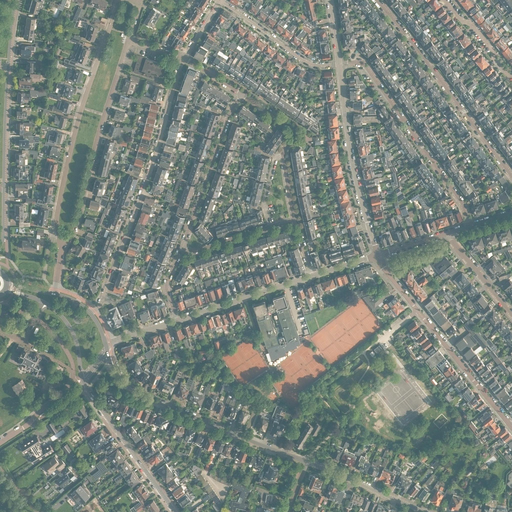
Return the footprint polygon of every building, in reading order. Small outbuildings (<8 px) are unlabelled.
[(29,4),(28,7),(29,7),(28,10),(34,12),(33,14),(36,15),(37,13),(38,8),(40,9),(42,1),(40,1),(37,0),(31,0),(30,5),(29,4)] [(58,5),(57,8),(59,9),(61,10),(62,11),(66,0),(62,0),(61,4),(60,6),(58,5)] [(98,0),(96,7),(97,7),(100,8),(99,8),(100,8),(102,9),(103,10),(107,1),(103,0),(102,0),(98,0)] [(237,3),(238,1),(237,0),(229,0),(229,1),(241,9),(242,7),(237,3)] [(304,0),(305,2),(304,2),(305,2),(305,5),(306,9),(307,9),(308,13),(306,13),(307,18),(309,18),(310,20),(316,19),(314,8),(318,8),(316,2),(317,2),(317,1),(316,1),(316,0),(304,0)] [(426,11),(427,10),(429,9),(438,2),(436,0),(431,0),(428,3),(430,4),(424,9),(426,11)] [(467,10),(473,4),(470,0),(463,5),(464,6),(463,6),(465,8),(467,10)] [(249,10),(249,11),(251,12),(259,2),(257,1),(254,5),(252,3),(247,9),(249,10)] [(255,14),(259,9),(259,8),(261,4),(259,2),(251,12),(253,13),(255,14)] [(368,2),(361,7),(365,12),(371,6),(370,4),(370,3),(369,2),(368,2)] [(396,11),(403,6),(399,2),(393,7),(394,9),(394,10),(395,11),(396,11)] [(440,3),(439,3),(438,2),(429,9),(430,11),(433,9),(435,11),(441,6),(441,5),(441,4),(440,3)] [(203,11),(206,7),(200,3),(198,4),(197,3),(195,6),(203,11)] [(476,4),(467,11),(471,15),(479,8),(476,4)] [(258,16),(258,17),(260,18),(268,6),(267,5),(264,9),(262,7),(261,9),(260,9),(256,15),(258,16)] [(195,6),(192,10),(200,16),(203,11),(195,6)] [(268,6),(260,18),(261,19),(262,19),(264,21),(268,15),(268,14),(269,12),(271,9),(268,6)] [(406,10),(403,6),(396,11),(397,12),(397,13),(398,14),(399,14),(400,16),(406,10)] [(78,16),(81,8),(78,7),(72,20),(76,21),(78,16)] [(366,12),(369,17),(376,11),(375,11),(376,10),(374,9),(372,7),(366,12)] [(445,9),(444,9),(442,7),(434,14),(436,16),(438,14),(440,17),(446,12),(446,11),(446,10),(445,9)] [(475,19),(488,9),(486,7),(482,11),(479,13),(478,10),(472,15),(473,17),(473,18),(474,19),(475,19)] [(153,8),(149,13),(144,23),(150,26),(152,23),(153,24),(160,12),(153,8)] [(221,13),(229,19),(230,17),(232,18),(233,17),(235,19),(236,17),(224,9),(223,11),(222,11),(221,13)] [(485,14),(489,11),(488,9),(475,19),(475,20),(476,22),(477,21),(478,23),(484,18),(483,16),(485,15),(485,14)] [(198,19),(200,16),(192,10),(190,14),(198,19)] [(267,23),(268,24),(277,13),(275,11),(272,15),(270,13),(265,21),(266,22),(267,23)] [(376,11),(369,17),(373,21),(379,16),(378,14),(378,13),(377,12),(376,12),(376,11)] [(404,21),(411,16),(407,11),(401,16),(402,18),(402,19),(403,20),(404,21)] [(270,26),(271,25),(272,27),(277,21),(274,19),(278,14),(277,13),(268,24),(270,26)] [(441,26),(443,24),(451,17),(449,16),(449,15),(448,13),(447,13),(441,18),(443,21),(439,24),(441,26)] [(187,18),(195,23),(198,19),(190,14),(187,18)] [(218,18),(229,25),(230,24),(228,23),(229,22),(227,21),(227,22),(225,21),(226,18),(220,14),(219,16),(218,18)] [(414,20),(411,16),(404,21),(405,21),(405,22),(406,23),(407,23),(408,25),(414,20)] [(25,23),(24,25),(25,25),(27,25),(26,26),(29,27),(29,28),(33,29),(35,19),(35,18),(26,17),(26,18),(26,23),(25,23)] [(380,17),(374,22),(377,26),(384,21),(383,21),(383,20),(382,18),(380,17)] [(227,27),(229,25),(218,18),(218,19),(217,19),(216,20),(216,21),(215,23),(221,27),(222,26),(225,26),(227,27)] [(183,23),(186,24),(192,28),(193,28),(194,26),(195,24),(186,19),(183,23)] [(454,21),(453,21),(452,19),(445,24),(447,25),(445,27),(448,29),(455,23),(455,22),(454,21)] [(482,28),(491,21),(489,19),(487,21),(485,19),(479,24),(481,26),(480,26),(482,28)] [(275,29),(277,31),(284,21),(283,20),(282,21),(280,20),(278,22),(273,27),(275,29)] [(300,27),(308,33),(313,26),(305,20),(300,27)] [(412,30),(419,25),(416,23),(417,22),(416,20),(409,26),(410,28),(410,29),(411,30),(412,30)] [(284,21),(277,31),(278,32),(279,32),(281,33),(285,28),(283,26),(286,22),(284,21)] [(384,21),(377,26),(381,30),(387,25),(386,24),(386,23),(385,21),(384,21)] [(486,32),(492,27),(494,25),(491,21),(482,28),(483,28),(482,29),(484,30),(486,32)] [(88,23),(85,30),(87,31),(95,34),(96,34),(95,34),(98,27),(90,24),(88,23)] [(238,23),(234,30),(238,33),(243,27),(243,26),(242,26),(241,25),(240,25),(238,23)] [(507,23),(503,26),(507,31),(511,27),(507,23)] [(182,25),(181,27),(190,32),(191,31),(192,29),(192,28),(186,24),(185,26),(182,25)] [(223,35),(226,37),(227,35),(219,29),(221,27),(214,24),(213,25),(212,27),(212,28),(223,35)] [(283,36),(285,37),(294,25),(293,24),(288,30),(286,28),(281,34),(283,35),(283,36)] [(294,25),(285,37),(287,38),(289,40),(293,34),(291,32),(297,25),(295,24),(294,25)] [(451,35),(453,33),(459,28),(459,27),(458,26),(457,26),(456,24),(448,30),(451,35)] [(497,27),(498,27),(495,24),(494,25),(492,27),(492,28),(486,33),(488,35),(487,35),(489,37),(490,37),(496,32),(498,30),(499,29),(497,27)] [(33,33),(33,29),(29,28),(29,27),(26,26),(27,25),(25,25),(24,30),(23,32),(24,32),(23,37),(23,38),(32,39),(34,39),(35,37),(36,34),(35,34),(33,33)] [(422,30),(419,25),(412,30),(413,31),(412,32),(413,33),(414,33),(416,35),(422,30)] [(382,31),(385,36),(392,30),(391,30),(392,29),(390,28),(388,26),(382,31)] [(189,34),(190,32),(181,27),(178,31),(187,36),(188,36),(189,34)] [(244,27),(243,27),(238,33),(243,36),(247,30),(246,28),(245,28),(244,27)] [(227,38),(226,37),(223,35),(212,28),(211,28),(210,30),(209,32),(215,36),(217,33),(224,38),(222,41),(224,43),(227,38)] [(460,29),(459,28),(453,33),(451,35),(455,39),(463,32),(461,31),(461,30),(461,29),(460,29)] [(248,40),(253,34),(252,33),(251,32),(250,32),(248,30),(242,39),(247,42),(248,40)] [(392,30),(385,36),(389,40),(395,35),(394,33),(394,32),(393,31),(392,31),(392,30)] [(498,30),(496,32),(490,37),(489,38),(491,40),(492,39),(493,41),(499,36),(500,37),(502,35),(498,30)] [(85,37),(85,38),(93,41),(93,40),(95,34),(87,31),(88,31),(87,33),(85,38),(85,37)] [(187,36),(178,31),(176,35),(184,40),(185,39),(186,39),(187,37),(187,36)] [(303,31),(301,34),(293,44),(295,45),(296,45),(297,46),(302,40),(300,39),(304,32),(303,31)] [(420,40),(426,35),(423,31),(416,36),(418,38),(418,39),(419,40),(420,40)] [(293,44),(301,34),(300,32),(297,36),(294,35),(290,40),(292,42),(293,44)] [(429,33),(426,35),(420,40),(420,41),(421,43),(422,43),(423,45),(430,39),(428,38),(431,36),(429,33)] [(457,38),(461,43),(467,38),(467,37),(467,36),(466,35),(465,35),(464,33),(457,38)] [(206,37),(204,39),(213,45),(220,49),(221,47),(213,42),(215,39),(208,34),(207,35),(207,34),(205,37),(206,37)] [(253,34),(248,40),(252,43),(257,37),(255,35),(254,34),(253,34)] [(497,47),(497,46),(497,47),(509,37),(511,35),(510,34),(505,38),(503,36),(501,38),(500,38),(494,43),(496,45),(495,45),(497,47)] [(511,34),(511,35),(509,37),(497,47),(498,47),(497,47),(499,49),(501,51),(507,46),(505,43),(511,37),(511,34)] [(173,39),(181,45),(184,41),(177,37),(175,36),(173,39)] [(396,36),(390,41),(393,45),(399,40),(400,40),(399,40),(399,39),(398,38),(396,36)] [(260,39),(258,37),(252,46),(256,49),(257,47),(262,41),(262,40),(261,39),(260,39)] [(361,41),(362,40),(364,37),(355,38),(354,38),(353,38),(344,40),(344,44),(345,49),(349,48),(350,48),(353,48),(356,47),(361,41)] [(469,40),(469,39),(468,38),(467,38),(461,43),(463,46),(461,48),(463,50),(465,48),(465,47),(471,42),(469,40)] [(181,45),(173,39),(172,39),(169,43),(172,45),(179,49),(180,47),(181,47),(181,46),(181,45)] [(220,49),(213,45),(204,39),(203,42),(202,41),(201,43),(201,44),(208,49),(210,46),(216,50),(215,53),(217,54),(220,49)] [(301,49),(305,52),(306,52),(308,54),(311,51),(309,49),(309,44),(307,44),(303,40),(298,47),(299,47),(298,48),(300,49),(301,49)] [(395,47),(397,50),(403,45),(403,44),(403,43),(402,42),(401,42),(399,40),(393,45),(387,50),(389,52),(395,47)] [(263,41),(262,41),(257,47),(260,49),(259,51),(261,52),(267,44),(265,43),(265,42),(263,41)] [(365,41),(365,43),(359,49),(361,51),(362,53),(363,52),(363,53),(369,47),(366,44),(367,43),(365,41)] [(427,50),(434,45),(431,41),(424,46),(426,47),(425,48),(426,50),(427,50)] [(472,44),(466,49),(469,54),(470,53),(476,48),(475,48),(475,47),(475,46),(474,46),(472,44)] [(21,49),(20,55),(30,56),(30,50),(33,50),(34,46),(22,45),(21,49)] [(209,58),(210,59),(213,61),(215,58),(208,54),(206,53),(208,50),(200,45),(200,46),(198,48),(199,48),(197,51),(206,56),(209,58)] [(267,54),(272,48),(271,47),(270,46),(269,46),(268,45),(262,52),(264,54),(265,53),(267,54)] [(399,56),(401,55),(407,50),(406,48),(406,47),(405,46),(404,46),(403,45),(397,50),(399,53),(397,54),(399,56)] [(438,50),(434,45),(427,50),(429,52),(429,53),(430,54),(431,55),(438,50)] [(82,46),(79,54),(87,56),(88,55),(89,55),(89,53),(90,53),(91,50),(90,50),(90,49),(89,49),(90,48),(86,46),(85,47),(84,47),(82,46)] [(371,49),(369,47),(363,53),(364,53),(364,54),(365,55),(366,55),(368,57),(371,53),(372,54),(380,48),(379,46),(377,48),(374,46),(371,49)] [(504,55),(511,49),(511,46),(509,49),(507,46),(501,51),(503,53),(503,54),(503,55),(504,55)] [(272,48),(267,54),(265,56),(270,60),(276,51),(274,50),(274,49),(273,48),(272,48)] [(371,62),(372,62),(379,57),(377,54),(382,51),(381,49),(369,58),(370,60),(371,62)] [(470,54),(470,53),(469,54),(467,56),(469,59),(472,56),(474,59),(480,54),(480,53),(479,51),(478,51),(477,49),(470,54)] [(407,50),(401,55),(404,59),(411,54),(409,52),(409,51),(408,50),(407,50)] [(440,53),(438,50),(431,55),(432,56),(431,56),(432,58),(433,58),(435,60),(441,55),(442,54),(441,52),(440,53)] [(203,62),(206,56),(197,51),(194,55),(194,56),(203,62)] [(65,62),(74,65),(75,62),(77,63),(78,61),(79,61),(79,62),(80,62),(80,63),(84,65),(84,63),(85,63),(87,56),(79,54),(76,52),(73,59),(72,59),(69,60),(64,58),(63,62),(64,62),(65,62)] [(274,60),(277,62),(281,55),(281,54),(280,53),(279,53),(277,52),(271,60),(273,62),(274,60)] [(215,58),(213,61),(212,63),(214,64),(214,65),(216,66),(220,59),(218,58),(220,55),(218,54),(215,58)] [(146,58),(146,57),(139,55),(136,62),(137,62),(136,65),(133,72),(153,78),(154,74),(163,77),(166,65),(146,58)] [(283,55),(282,55),(281,55),(277,62),(275,64),(279,66),(281,65),(286,58),(284,57),(284,56),(283,55)] [(413,57),(411,55),(405,60),(403,61),(406,66),(408,64),(415,60),(414,59),(415,58),(414,57),(413,57)] [(445,59),(441,55),(435,60),(435,61),(436,62),(437,62),(438,64),(445,59)] [(479,65),(485,59),(485,58),(484,57),(483,57),(481,55),(475,60),(474,59),(469,63),(471,65),(473,63),(474,64),(476,62),(479,65)] [(219,67),(221,68),(225,62),(227,59),(222,56),(220,59),(216,66),(218,67),(219,67)] [(375,67),(382,62),(380,59),(381,58),(380,57),(379,57),(372,62),(373,64),(373,65),(374,67),(375,67)] [(227,63),(225,62),(221,68),(221,69),(223,70),(225,71),(233,59),(231,58),(227,63)] [(282,65),(286,69),(291,62),(290,61),(289,60),(288,60),(286,59),(282,65)] [(485,60),(485,59),(479,65),(481,68),(478,70),(478,72),(479,74),(483,70),(489,64),(487,62),(487,61),(486,60),(485,60)] [(19,64),(26,65),(26,71),(32,71),(33,61),(26,61),(20,60),(19,64)] [(415,60),(408,64),(411,69),(418,64),(417,62),(417,61),(416,60),(415,60)] [(442,69),(442,70),(449,65),(445,60),(439,65),(440,67),(440,68),(441,69),(442,69)] [(80,78),(82,72),(74,69),(76,66),(74,65),(65,62),(64,65),(71,67),(73,72),(74,73),(73,76),(72,75),(69,77),(67,81),(74,83),(75,81),(78,82),(79,81),(79,82),(80,79),(80,78)] [(231,75),(235,68),(233,67),(234,64),(232,62),(227,72),(229,73),(229,74),(231,75)] [(287,74),(290,75),(292,72),(291,72),(295,65),(294,64),(293,63),(292,62),(291,62),(286,69),(289,71),(287,74)] [(378,71),(379,72),(385,67),(382,62),(375,67),(377,69),(376,70),(378,71)] [(233,76),(236,77),(239,71),(240,71),(241,68),(237,65),(235,68),(231,75),(233,76)] [(412,70),(416,74),(422,69),(422,68),(421,67),(420,67),(419,65),(412,70)] [(452,69),(449,65),(442,70),(442,71),(443,72),(444,72),(446,74),(452,69)] [(491,66),(490,66),(490,65),(482,72),(486,76),(494,70),(492,68),(492,67),(491,66)] [(187,69),(187,70),(186,72),(196,76),(197,74),(195,73),(196,69),(188,66),(188,67),(187,67),(187,68),(187,69)] [(297,75),(301,68),(301,67),(299,67),(298,67),(296,66),(292,73),(292,72),(290,75),(292,77),(294,74),(297,75)] [(382,76),(382,77),(389,72),(387,69),(388,68),(387,66),(385,67),(379,72),(380,74),(380,75),(381,76),(382,76)] [(240,71),(239,71),(236,77),(236,78),(238,79),(240,80),(247,69),(245,68),(244,70),(244,69),(242,72),(240,71)] [(302,69),(301,68),(297,75),(302,78),(306,71),(304,70),(304,69),(302,68),(302,69)] [(422,69),(416,74),(419,79),(425,74),(424,72),(424,71),(423,70),(422,70),(422,69)] [(243,83),(245,84),(250,77),(248,76),(251,72),(248,70),(241,81),(244,82),(243,83)] [(449,79),(450,80),(456,75),(458,73),(456,71),(455,72),(454,72),(453,70),(446,75),(448,77),(447,78),(448,79),(449,79)] [(489,84),(491,82),(497,77),(497,76),(498,75),(496,73),(496,72),(496,71),(495,71),(494,71),(486,77),(489,82),(488,83),(489,84)] [(195,78),(196,76),(186,72),(185,74),(185,75),(184,75),(184,76),(184,77),(184,78),(192,81),(193,77),(195,78)] [(384,79),(385,81),(392,76),(393,75),(392,74),(391,75),(389,72),(382,77),(382,78),(383,79),(384,79)] [(310,85),(314,74),(311,73),(310,75),(308,74),(305,81),(307,81),(306,84),(310,85)] [(18,86),(30,87),(30,84),(31,84),(31,81),(38,81),(39,74),(30,74),(30,76),(29,76),(29,78),(27,78),(27,77),(19,76),(19,77),(20,77),(20,82),(19,82),(19,84),(19,86),(18,86)] [(133,75),(132,81),(126,79),(122,90),(133,93),(136,83),(138,83),(140,77),(133,75)] [(355,79),(348,80),(349,85),(363,83),(362,80),(360,81),(360,80),(359,80),(358,78),(357,75),(354,76),(355,79)] [(420,80),(423,84),(430,80),(429,79),(429,78),(429,77),(428,77),(426,75),(420,80)] [(453,84),(459,79),(456,75),(450,80),(450,81),(451,82),(452,82),(453,84)] [(248,85),(250,87),(254,80),(256,78),(254,76),(252,79),(250,77),(245,84),(247,85),(248,85)] [(387,84),(389,86),(395,81),(397,80),(396,78),(394,79),(392,76),(385,81),(386,82),(385,82),(386,84),(387,84)] [(497,77),(491,82),(493,85),(491,87),(493,89),(503,80),(501,78),(500,76),(499,76),(497,77)] [(182,83),(181,85),(192,88),(193,89),(194,87),(190,85),(192,82),(183,79),(183,80),(182,80),(182,81),(182,82),(182,83)] [(257,82),(254,80),(250,87),(252,89),(252,88),(254,90),(260,81),(258,79),(257,82)] [(390,89),(392,91),(399,86),(400,85),(399,83),(397,80),(395,81),(389,86),(389,87),(390,89)] [(423,84),(426,89),(433,84),(431,82),(432,81),(431,80),(430,80),(423,84)] [(457,90),(464,85),(460,80),(454,85),(455,87),(455,88),(456,89),(457,89),(457,90)] [(205,91),(209,84),(204,81),(204,82),(203,81),(202,82),(202,84),(202,85),(200,88),(203,90),(201,92),(203,94),(205,91)] [(497,92),(495,93),(497,95),(501,92),(501,91),(507,86),(505,84),(506,83),(504,81),(504,82),(503,81),(497,86),(494,89),(497,92)] [(56,86),(56,87),(59,88),(58,93),(57,92),(57,93),(58,93),(57,95),(58,96),(60,96),(61,97),(62,94),(63,95),(66,95),(70,97),(72,91),(75,92),(74,93),(75,94),(76,88),(57,82),(56,86)] [(258,92),(260,94),(265,87),(260,83),(255,90),(256,91),(258,93),(258,92)] [(213,87),(209,84),(205,91),(207,92),(205,95),(207,96),(209,93),(213,87)] [(400,85),(399,86),(392,91),(392,92),(393,93),(394,93),(395,95),(404,89),(401,84),(400,85)] [(191,90),(192,88),(181,85),(180,87),(180,88),(179,89),(179,90),(180,90),(179,91),(188,94),(189,90),(191,90)] [(266,85),(265,87),(260,94),(261,94),(260,94),(263,96),(263,95),(265,97),(270,90),(271,88),(266,85)] [(427,90),(430,94),(437,90),(437,89),(437,88),(436,87),(435,87),(434,85),(427,90)] [(467,89),(464,85),(457,90),(457,91),(458,92),(459,92),(460,94),(467,89)] [(153,92),(162,94),(164,88),(155,86),(154,89),(152,88),(151,91),(153,92)] [(217,89),(213,87),(209,93),(211,95),(209,98),(211,99),(217,89)] [(510,88),(509,88),(508,87),(494,98),(496,100),(503,94),(504,96),(511,90),(510,88)] [(28,97),(30,97),(30,95),(31,95),(32,96),(38,97),(38,96),(46,97),(46,91),(30,89),(30,92),(30,93),(24,93),(24,92),(17,92),(17,99),(17,101),(28,102),(28,97)] [(217,99),(221,92),(217,89),(211,99),(213,100),(215,97),(217,99)] [(270,100),(274,93),(270,90),(265,97),(265,98),(267,99),(268,99),(270,100)] [(437,90),(430,94),(434,99),(440,94),(439,92),(439,91),(438,90),(437,90)] [(463,99),(464,99),(465,100),(471,95),(473,93),(471,91),(469,92),(468,90),(461,95),(463,97),(463,98),(463,99)] [(160,100),(162,94),(153,92),(151,91),(150,94),(152,94),(151,98),(160,100)] [(511,91),(500,101),(501,103),(506,99),(508,100),(511,97),(511,91)] [(177,98),(188,101),(188,99),(186,98),(187,94),(179,92),(179,93),(178,93),(178,94),(178,95),(178,96),(177,98)] [(226,95),(221,92),(217,99),(216,101),(220,104),(222,101),(226,95)] [(399,101),(406,96),(403,92),(396,96),(398,99),(397,99),(398,101),(399,101)] [(279,96),(274,93),(270,100),(270,101),(272,102),(274,103),(279,96)] [(130,99),(130,98),(121,95),(120,96),(121,96),(120,97),(119,101),(118,102),(120,102),(120,103),(121,103),(128,105),(128,104),(129,98),(130,99)] [(228,101),(230,97),(226,95),(222,101),(220,104),(224,107),(227,103),(228,102),(228,101)] [(402,106),(403,106),(410,101),(407,98),(409,97),(408,95),(406,96),(399,101),(401,103),(401,104),(402,106)] [(436,106),(438,104),(444,100),(444,99),(444,97),(443,97),(441,95),(435,100),(433,102),(436,106)] [(474,99),(471,95),(465,100),(465,101),(466,102),(467,103),(468,104),(474,99)] [(278,106),(280,108),(285,101),(280,97),(275,104),(276,105),(278,106)] [(187,103),(188,101),(177,98),(177,101),(176,101),(176,102),(176,103),(176,104),(184,106),(185,103),(187,103)] [(70,111),(70,109),(72,102),(61,99),(58,109),(52,107),(51,110),(65,114),(66,111),(69,112),(69,111),(70,111)] [(356,101),(356,102),(353,102),(353,105),(353,107),(353,108),(362,108),(362,101),(359,101),(359,100),(356,101)] [(445,100),(444,100),(438,104),(440,107),(439,108),(440,110),(448,104),(446,102),(447,101),(446,100),(445,100)] [(475,100),(469,105),(470,107),(470,108),(471,109),(472,109),(472,110),(479,105),(475,100)] [(290,104),(285,101),(280,108),(281,108),(280,108),(283,110),(283,109),(285,111),(290,104)] [(406,110),(406,111),(413,106),(410,101),(403,106),(404,108),(404,109),(405,110),(406,110)] [(288,113),(290,114),(295,107),(290,104),(285,111),(287,113),(288,113)] [(408,113),(409,115),(416,111),(423,106),(421,104),(416,107),(414,105),(413,106),(406,111),(406,112),(407,113),(408,113)] [(183,113),(184,113),(188,114),(188,112),(183,111),(184,108),(175,105),(175,106),(174,108),(175,108),(174,111),(183,113)] [(449,105),(442,110),(446,115),(452,110),(452,109),(451,107),(450,107),(449,105)] [(481,108),(479,105),(472,110),(472,111),(473,112),(474,112),(475,114),(483,109),(482,107),(481,108)] [(240,117),(242,115),(246,108),(243,106),(240,110),(238,109),(235,114),(240,117)] [(374,106),(364,110),(364,114),(376,114),(375,108),(374,106)] [(380,113),(383,117),(389,113),(388,113),(385,108),(385,107),(384,106),(383,106),(379,109),(381,112),(380,113)] [(18,111),(16,111),(16,117),(26,118),(26,114),(29,115),(30,110),(29,110),(29,108),(19,107),(18,111)] [(295,117),(299,110),(295,107),(290,114),(290,115),(292,116),(295,117)] [(247,108),(246,108),(242,115),(246,118),(251,111),(249,110),(249,109),(247,108)] [(145,109),(144,112),(148,113),(148,116),(155,118),(156,118),(157,115),(156,115),(157,113),(150,111),(145,109)] [(125,113),(116,110),(116,112),(114,116),(113,118),(120,120),(120,118),(123,119),(124,116),(125,113)] [(411,118),(413,120),(420,115),(424,112),(423,110),(418,113),(416,111),(409,115),(410,116),(409,116),(410,118),(411,118)] [(478,119),(479,120),(480,120),(488,114),(486,112),(485,112),(483,110),(476,115),(478,117),(477,118),(478,119)] [(251,112),(251,111),(246,118),(251,122),(256,115),(254,113),(252,111),(251,112)] [(298,120),(300,122),(305,115),(301,111),(296,118),(296,119),(298,120)] [(446,116),(450,120),(456,115),(456,114),(455,113),(454,113),(453,111),(446,116)] [(211,112),(209,117),(218,120),(219,118),(220,116),(220,115),(211,112)] [(389,113),(388,113),(389,113),(383,117),(382,118),(385,123),(393,118),(391,115),(391,114),(390,113),(389,113)] [(256,114),(256,115),(251,122),(256,125),(260,118),(258,116),(259,116),(256,114)] [(58,125),(64,127),(66,117),(60,116),(60,117),(55,115),(53,122),(58,123),(58,125)] [(310,118),(305,115),(300,122),(301,122),(300,122),(303,124),(303,123),(305,125),(310,118)] [(414,122),(416,125),(426,118),(425,116),(421,118),(420,115),(413,120),(413,121),(414,123),(414,122)] [(456,115),(450,120),(453,125),(460,120),(458,118),(458,117),(457,116),(456,115)] [(484,125),(490,121),(487,116),(480,121),(482,123),(482,124),(483,125),(484,125)] [(171,123),(182,125),(182,123),(180,123),(181,119),(173,117),(172,118),(172,119),(171,119),(171,120),(172,120),(171,123)] [(218,121),(218,120),(209,117),(208,121),(206,120),(205,122),(207,123),(216,126),(217,123),(218,121)] [(261,118),(260,118),(256,125),(260,128),(265,121),(263,120),(263,119),(261,118)] [(305,125),(309,129),(310,128),(314,123),(315,121),(310,118),(305,125)] [(393,119),(385,124),(389,129),(396,124),(396,123),(395,121),(394,121),(393,119)] [(20,135),(31,135),(31,133),(29,132),(25,132),(25,125),(32,126),(32,123),(35,123),(35,124),(41,124),(42,121),(35,120),(29,120),(29,122),(22,122),(22,123),(16,122),(16,132),(20,132),(20,135)] [(318,129),(316,127),(317,125),(316,125),(318,123),(317,121),(316,120),(315,121),(314,123),(310,128),(316,133),(317,131),(317,132),(317,131),(318,129)] [(419,130),(420,130),(420,131),(427,126),(428,125),(429,124),(427,121),(426,122),(425,120),(424,121),(417,126),(418,128),(418,129),(419,130)] [(265,121),(260,128),(265,132),(270,124),(268,123),(266,121),(265,121)] [(460,121),(454,126),(457,130),(464,125),(463,125),(464,124),(463,123),(462,123),(460,121)] [(494,125),(490,121),(484,125),(484,126),(484,127),(485,128),(486,128),(487,130),(494,125)] [(152,132),(152,131),(153,131),(153,129),(153,128),(153,126),(140,123),(139,125),(141,126),(145,127),(144,130),(152,132)] [(181,127),(182,125),(171,123),(170,125),(170,126),(170,127),(170,128),(170,129),(178,131),(179,127),(181,127)] [(216,126),(207,123),(206,128),(214,131),(215,129),(216,129),(216,127),(216,126)] [(231,129),(239,132),(241,126),(233,123),(232,126),(231,126),(230,128),(231,128),(231,129)] [(121,127),(111,124),(108,134),(111,135),(112,135),(115,136),(114,138),(117,139),(121,127)] [(390,131),(392,134),(399,129),(399,128),(399,127),(398,126),(397,126),(396,124),(389,129),(387,130),(388,132),(390,131)] [(490,134),(491,136),(498,131),(497,130),(501,128),(500,128),(497,124),(494,126),(488,131),(488,132),(488,133),(489,134),(490,134)] [(423,135),(424,135),(430,131),(428,128),(430,127),(428,125),(427,126),(420,131),(422,133),(421,133),(422,135),(423,135)] [(464,126),(464,125),(457,130),(461,135),(467,130),(466,128),(466,127),(465,126),(464,126)] [(204,134),(212,137),(213,134),(214,134),(214,132),(214,131),(206,128),(204,134)] [(229,133),(229,134),(237,137),(239,132),(231,129),(230,131),(229,131),(229,133)] [(277,129),(274,134),(281,139),(283,137),(283,138),(285,135),(284,135),(285,135),(281,132),(281,131),(279,130),(278,130),(277,129)] [(399,129),(392,134),(395,138),(403,133),(402,133),(403,132),(402,131),(401,131),(399,129)] [(427,140),(434,135),(432,132),(433,131),(432,129),(430,131),(424,135),(425,137),(425,138),(426,139),(427,140)] [(168,133),(168,136),(178,138),(186,140),(187,138),(177,136),(178,132),(169,130),(169,131),(168,133)] [(63,133),(54,131),(53,136),(49,135),(47,142),(53,143),(55,143),(56,141),(61,142),(62,138),(63,139),(65,134),(63,133)] [(470,133),(469,132),(468,132),(468,131),(461,136),(465,140),(471,136),(470,134),(470,133)] [(495,141),(502,136),(499,132),(492,137),(494,139),(493,140),(494,141),(495,141)] [(397,140),(399,143),(406,138),(406,137),(405,135),(404,135),(403,133),(395,138),(391,142),(392,143),(393,143),(397,140)] [(238,144),(240,138),(229,134),(228,137),(227,137),(227,139),(227,140),(235,143),(238,144)] [(281,139),(274,134),(271,139),(278,144),(280,142),(280,143),(282,140),(281,140),(281,139)] [(203,135),(201,141),(210,144),(210,142),(211,141),(212,139),(211,139),(212,138),(203,135)] [(429,144),(430,144),(430,145),(437,140),(434,135),(427,140),(428,142),(428,143),(429,144)] [(507,140),(507,141),(509,139),(511,137),(510,135),(506,138),(504,139),(502,136),(495,141),(496,142),(496,143),(497,144),(498,144),(499,146),(507,140)] [(178,138),(168,136),(167,139),(166,141),(166,142),(175,144),(176,140),(178,140),(178,138)] [(466,141),(469,146),(475,141),(475,140),(475,139),(474,139),(472,137),(466,141)] [(28,142),(32,142),(32,139),(31,139),(31,138),(28,138),(28,139),(20,139),(20,138),(15,138),(15,139),(16,139),(16,141),(15,141),(15,142),(19,142),(19,146),(23,146),(23,148),(28,148),(28,142)] [(142,138),(140,144),(148,146),(148,144),(149,144),(150,142),(149,141),(150,140),(142,138)] [(400,145),(402,148),(409,143),(409,142),(408,140),(407,140),(406,138),(399,143),(395,146),(396,148),(400,145)] [(271,139),(267,144),(275,149),(276,148),(278,145),(278,144),(271,139)] [(432,147),(434,149),(440,145),(442,143),(439,139),(437,140),(430,145),(431,145),(430,146),(431,147),(432,147)] [(107,140),(105,148),(114,150),(116,151),(117,149),(115,148),(116,146),(113,145),(114,141),(107,140)] [(238,143),(235,143),(227,140),(226,142),(225,142),(225,144),(225,145),(233,148),(235,145),(237,146),(238,143)] [(60,151),(59,151),(60,148),(52,146),(53,143),(47,142),(45,141),(44,144),(49,146),(49,149),(47,148),(46,154),(58,158),(60,151)] [(209,144),(210,144),(201,141),(199,146),(208,149),(209,147),(210,145),(209,144)] [(475,141),(469,146),(472,150),(479,146),(477,144),(478,143),(477,142),(476,142),(475,141)] [(509,146),(506,142),(500,147),(501,149),(501,150),(502,151),(503,151),(509,146)] [(297,143),(293,150),(293,151),(300,150),(301,150),(303,147),(304,148),(306,146),(302,144),(301,146),(297,143)] [(402,148),(405,153),(413,147),(412,147),(413,146),(412,145),(411,145),(409,143),(402,148)] [(147,148),(148,147),(137,144),(136,146),(139,147),(138,150),(146,153),(146,152),(147,152),(148,149),(147,148)] [(275,149),(267,144),(265,147),(264,147),(263,148),(271,154),(273,152),(275,150),(275,149)] [(435,152),(437,154),(444,149),(445,148),(444,146),(442,148),(440,145),(434,149),(434,150),(433,150),(434,152),(435,152)] [(510,147),(509,146),(503,151),(503,152),(503,153),(504,154),(505,154),(506,156),(511,151),(511,149),(511,148),(511,145),(510,147)] [(208,150),(208,149),(199,146),(197,152),(206,155),(207,152),(208,150)] [(222,153),(231,156),(233,150),(224,147),(223,150),(222,152),(222,153)] [(407,154),(409,157),(416,152),(416,151),(415,149),(414,149),(413,147),(405,153),(401,155),(403,157),(407,154)] [(473,151),(476,156),(483,151),(483,150),(482,149),(481,149),(480,147),(473,151)] [(116,151),(114,150),(105,148),(102,156),(112,159),(113,159),(113,156),(114,156),(114,155),(115,155),(115,154),(115,153),(116,153),(116,152),(116,151)] [(439,156),(440,159),(447,154),(444,149),(437,154),(437,155),(438,156),(439,156)] [(145,154),(146,154),(138,151),(136,157),(144,159),(144,158),(145,157),(146,155),(145,154)] [(483,151),(476,156),(480,160),(486,156),(485,154),(485,153),(484,152),(483,152),(483,151)] [(206,155),(197,152),(195,157),(204,160),(205,158),(206,156),(206,155)] [(417,154),(416,152),(409,157),(412,162),(419,157),(419,156),(418,154),(417,154)] [(25,153),(15,153),(15,163),(20,163),(20,165),(24,165),(25,153)] [(229,161),(231,156),(222,153),(221,155),(220,157),(221,158),(220,158),(229,161)] [(259,161),(268,163),(268,162),(269,162),(269,160),(269,157),(256,154),(255,156),(257,157),(257,160),(259,161)] [(449,157),(447,154),(440,159),(440,160),(441,161),(442,161),(444,164),(452,158),(451,156),(449,157)] [(109,158),(102,156),(100,164),(107,166),(109,167),(114,168),(115,166),(110,165),(112,159),(109,158)] [(174,159),(166,156),(165,159),(161,158),(159,164),(168,167),(167,166),(169,161),(173,162),(174,159)] [(143,163),(143,162),(143,160),(136,158),(133,157),(132,160),(135,161),(134,164),(142,166),(142,165),(143,165),(143,163)] [(481,161),(484,166),(490,161),(490,160),(489,159),(487,157),(481,161)] [(46,168),(55,170),(57,163),(53,162),(54,159),(48,158),(47,161),(46,161),(45,165),(46,165),(45,168),(46,168)] [(231,162),(229,161),(220,158),(220,161),(219,161),(218,163),(219,163),(218,164),(227,167),(228,164),(230,164),(231,162)] [(412,171),(414,170),(423,163),(422,161),(422,160),(421,158),(420,158),(413,163),(415,166),(410,169),(412,171)] [(195,159),(193,164),(201,167),(202,165),(203,165),(204,163),(203,162),(195,159)] [(448,169),(454,165),(451,160),(444,165),(446,167),(447,169),(448,169)] [(491,162),(490,161),(484,166),(481,168),(484,171),(485,170),(486,171),(494,166),(492,164),(493,163),(492,162),(491,162)] [(414,170),(417,174),(420,173),(427,167),(425,165),(426,164),(425,163),(424,163),(423,163),(414,170)] [(109,167),(107,166),(100,164),(98,173),(105,175),(106,170),(108,171),(109,167)] [(201,168),(201,167),(193,164),(191,170),(200,173),(200,170),(201,170),(202,168),(201,168)] [(229,168),(227,167),(218,164),(218,166),(217,167),(216,168),(217,169),(217,170),(225,173),(226,169),(228,170),(229,168)] [(363,173),(363,174),(373,171),(373,169),(379,167),(378,164),(376,164),(376,165),(372,166),(372,167),(370,166),(362,168),(363,171),(362,171),(363,173)] [(29,168),(29,165),(21,165),(21,168),(15,168),(15,171),(14,171),(14,176),(15,176),(15,177),(18,177),(18,179),(28,179),(28,176),(25,176),(25,174),(25,173),(24,172),(24,168),(29,168)] [(141,168),(141,167),(133,165),(132,168),(130,168),(129,170),(127,169),(127,171),(134,174),(135,172),(139,173),(140,171),(141,171),(142,168),(141,168)] [(458,169),(454,165),(448,169),(448,170),(449,172),(450,172),(451,174),(458,169)] [(455,180),(462,175),(464,174),(461,170),(466,167),(465,165),(460,169),(452,175),(453,177),(453,178),(454,179),(455,179),(455,180)] [(159,166),(157,172),(165,174),(165,172),(167,172),(168,169),(159,166)] [(420,173),(423,177),(430,172),(429,170),(429,169),(428,168),(427,168),(427,167),(420,173)] [(488,171),(491,176),(498,171),(498,170),(497,169),(496,169),(494,167),(488,171)] [(55,174),(55,170),(46,168),(44,177),(46,178),(47,177),(54,178),(54,177),(55,177),(56,174),(55,174)] [(191,170),(189,175),(198,178),(198,176),(199,176),(200,174),(199,173),(200,173),(191,170)] [(214,177),(222,180),(224,174),(216,171),(215,174),(214,174),(214,176),(214,177)] [(498,171),(491,176),(495,181),(501,176),(500,174),(500,173),(499,172),(498,172),(498,171)] [(164,177),(165,174),(157,172),(155,177),(166,180),(170,182),(171,180),(168,179),(168,180),(166,180),(166,178),(164,177)] [(266,175),(265,175),(265,174),(256,172),(255,178),(264,180),(264,177),(265,177),(266,175)] [(420,184),(422,185),(426,182),(433,177),(432,175),(432,174),(431,173),(430,172),(423,177),(421,179),(423,182),(420,184)] [(129,175),(127,181),(135,184),(136,182),(137,181),(138,179),(137,179),(137,178),(129,175)] [(197,181),(198,179),(197,179),(198,178),(189,175),(187,181),(196,184),(197,181)] [(465,180),(462,175),(455,180),(455,181),(456,182),(457,182),(458,184),(465,180)] [(221,186),(222,180),(214,177),(213,180),(212,180),(212,182),(212,183),(221,186)] [(375,178),(365,181),(366,183),(365,184),(366,185),(367,186),(379,183),(378,180),(381,179),(381,177),(375,178)] [(426,182),(430,187),(437,182),(435,179),(435,177),(434,177),(433,177),(426,182)] [(96,179),(94,186),(103,188),(105,181),(96,179)] [(253,185),(262,188),(262,187),(263,187),(263,185),(263,182),(254,180),(253,185)] [(471,183),(469,180),(466,180),(459,185),(460,187),(460,188),(461,189),(462,190),(469,185),(471,183)] [(27,189),(27,188),(32,188),(32,181),(27,181),(27,184),(15,184),(15,189),(16,189),(15,193),(15,195),(17,195),(17,198),(26,198),(26,195),(20,195),(20,189),(27,189)] [(41,192),(43,192),(51,193),(52,193),(52,189),(51,189),(52,185),(49,185),(49,182),(43,181),(41,192)] [(135,184),(127,181),(125,186),(133,189),(134,187),(135,187),(136,185),(135,184)] [(164,187),(161,185),(153,182),(150,191),(153,192),(154,193),(158,194),(159,190),(162,191),(164,187)] [(187,182),(185,188),(193,191),(194,188),(195,188),(196,186),(195,186),(195,185),(187,182)] [(437,182),(430,187),(433,191),(440,186),(439,184),(439,183),(438,182),(437,182)] [(219,191),(221,186),(212,183),(211,185),(210,185),(210,187),(210,188),(219,191)] [(472,190),(469,185),(462,190),(463,190),(462,191),(463,192),(464,193),(465,194),(472,190)] [(103,188),(94,186),(93,192),(92,192),(94,193),(101,195),(103,188)] [(123,191),(126,192),(131,194),(132,192),(133,192),(134,190),(133,189),(125,186),(123,191)] [(369,189),(368,189),(369,192),(370,192),(370,195),(375,194),(375,195),(379,194),(377,186),(369,188),(369,189)] [(436,196),(437,196),(437,195),(443,191),(442,189),(442,188),(441,187),(440,187),(440,186),(433,191),(436,196)] [(193,191),(185,188),(183,193),(191,196),(192,194),(193,194),(194,192),(193,191)] [(217,197),(218,192),(219,191),(210,188),(209,191),(208,193),(208,194),(217,197)] [(170,201),(171,199),(173,191),(168,189),(164,200),(170,201)] [(444,191),(444,190),(443,191),(437,195),(437,196),(440,200),(448,195),(446,193),(446,192),(445,191),(444,191)] [(469,200),(478,195),(475,190),(473,190),(466,195),(468,198),(467,198),(468,200),(469,200)] [(51,193),(45,192),(43,192),(41,192),(41,191),(40,199),(38,199),(37,202),(45,204),(46,201),(49,201),(50,201),(51,197),(50,197),(51,193)] [(131,195),(131,194),(126,192),(123,191),(121,191),(120,194),(119,193),(119,196),(121,197),(130,200),(130,197),(131,198),(132,195),(131,195)] [(510,198),(505,192),(505,191),(498,196),(497,195),(495,196),(498,205),(502,202),(503,203),(510,198)] [(191,196),(183,193),(181,199),(190,202),(190,199),(191,199),(192,197),(191,196)] [(308,200),(310,199),(309,193),(298,196),(299,198),(298,199),(299,201),(299,202),(308,200)] [(206,201),(214,204),(215,200),(218,201),(218,199),(208,195),(207,198),(206,198),(205,200),(206,201)] [(130,201),(129,200),(130,200),(121,197),(119,196),(118,199),(117,198),(115,203),(124,206),(125,204),(127,205),(128,203),(129,203),(130,201)] [(155,199),(146,196),(144,202),(157,206),(160,207),(161,204),(154,202),(155,199)] [(259,199),(250,197),(249,200),(247,200),(247,202),(258,205),(258,202),(259,202),(259,200),(259,199)] [(476,201),(477,203),(480,213),(485,211),(483,203),(480,204),(479,202),(477,198),(475,198),(476,201)] [(100,202),(91,199),(89,205),(89,206),(90,206),(89,209),(92,210),(93,207),(98,209),(100,202)] [(189,202),(190,202),(181,199),(179,204),(188,207),(188,205),(189,205),(190,203),(189,202)] [(311,201),(310,201),(310,199),(308,200),(299,202),(300,204),(300,205),(300,206),(301,207),(300,207),(309,205),(311,205),(312,205),(311,201)] [(489,199),(484,200),(487,211),(490,210),(490,211),(492,210),(492,209),(493,209),(494,209),(495,209),(495,208),(498,207),(495,200),(490,201),(489,199)] [(212,209),(214,204),(206,201),(205,204),(204,203),(203,206),(212,209)] [(473,209),(474,215),(480,213),(477,203),(476,201),(474,202),(473,203),(474,205),(472,206),(472,207),(471,208),(472,209),(473,209)] [(23,212),(23,203),(20,203),(19,203),(19,204),(15,204),(14,204),(14,209),(15,209),(15,212),(23,212)] [(37,215),(39,215),(46,216),(47,216),(48,212),(47,212),(48,209),(46,208),(46,205),(39,203),(37,215)] [(382,203),(372,206),(373,208),(372,209),(372,210),(373,211),(381,210),(383,209),(382,206),(386,205),(386,203),(385,203),(382,203)] [(155,208),(143,204),(141,209),(150,212),(151,209),(154,210),(155,208)] [(311,205),(309,205),(300,207),(301,208),(300,208),(301,210),(302,213),(310,211),(312,211),(318,209),(317,207),(312,208),(311,205)] [(118,206),(116,211),(124,214),(125,213),(126,212),(126,210),(126,209),(118,206)] [(178,206),(176,212),(185,215),(186,213),(186,212),(187,210),(187,209),(178,206)] [(203,209),(202,212),(210,215),(211,215),(213,210),(212,209),(203,206),(202,209),(203,209)] [(351,207),(350,206),(342,209),(343,212),(342,212),(343,214),(352,212),(351,210),(352,209),(351,207)] [(165,219),(166,217),(168,214),(169,211),(164,209),(161,217),(165,218),(165,219)] [(454,222),(455,221),(452,213),(452,211),(448,212),(447,209),(445,210),(446,211),(447,216),(450,223),(452,222),(453,223),(454,222)] [(142,210),(140,215),(154,221),(155,218),(149,216),(150,214),(142,210)] [(384,210),(374,213),(374,214),(373,214),(374,216),(375,219),(384,217),(384,218),(389,217),(391,216),(390,213),(385,214),(384,210)] [(461,220),(461,219),(462,219),(460,211),(456,212),(456,210),(453,211),(456,221),(458,220),(458,221),(461,220)] [(124,214),(116,211),(114,217),(122,220),(123,218),(124,218),(124,215),(124,214)] [(256,215),(258,223),(259,223),(262,222),(263,221),(260,211),(255,212),(256,215)] [(310,211),(302,213),(302,214),(302,216),(303,216),(303,219),(319,215),(318,213),(313,214),(312,211),(310,211)] [(441,211),(439,212),(443,225),(445,224),(446,225),(447,224),(449,223),(446,216),(447,216),(446,211),(442,213),(441,211)] [(24,212),(23,212),(15,212),(15,216),(14,216),(14,220),(15,220),(16,220),(16,221),(18,221),(18,220),(19,220),(19,221),(23,222),(23,216),(25,216),(25,215),(26,215),(27,214),(26,213),(25,212),(24,212)] [(210,215),(202,212),(201,212),(200,215),(201,215),(200,218),(208,221),(209,218),(210,215)] [(428,217),(429,221),(432,229),(433,228),(434,229),(435,229),(435,228),(437,227),(432,213),(429,213),(430,216),(428,217)] [(176,214),(174,220),(182,223),(182,222),(183,223),(184,220),(183,220),(184,217),(176,214)] [(247,227),(245,218),(242,219),(240,214),(237,215),(239,220),(242,228),(244,228),(247,227)] [(244,216),(245,218),(247,227),(249,226),(250,226),(253,225),(252,225),(253,225),(250,217),(249,214),(244,216)] [(45,224),(46,217),(46,216),(39,215),(37,223),(45,224)] [(153,224),(154,221),(140,215),(138,220),(146,223),(147,221),(153,224)] [(258,223),(256,215),(250,217),(253,225),(255,224),(255,225),(258,224),(258,223)] [(411,236),(416,234),(409,215),(405,217),(409,227),(408,227),(411,236)] [(393,216),(388,218),(392,227),(397,226),(393,216)] [(110,221),(112,222),(120,225),(121,223),(122,223),(123,221),(122,220),(114,217),(113,220),(111,219),(110,221)] [(92,226),(91,229),(94,229),(95,225),(94,225),(95,220),(85,218),(85,219),(84,224),(92,226)] [(231,220),(232,223),(235,231),(237,230),(240,230),(240,229),(237,218),(231,220)] [(305,224),(305,226),(314,224),(316,224),(316,222),(316,221),(315,218),(313,219),(313,218),(304,221),(304,222),(304,224),(305,224)] [(181,225),(182,223),(174,220),(172,225),(181,228),(182,225),(181,225)] [(227,221),(226,222),(229,232),(231,232),(234,231),(235,231),(232,223),(231,220),(227,221)] [(401,231),(403,239),(408,237),(402,220),(401,220),(401,221),(400,222),(403,230),(401,231)] [(120,225),(112,222),(111,225),(109,225),(107,229),(113,231),(114,229),(118,230),(119,228),(120,228),(120,226),(120,225)] [(220,224),(221,226),(224,234),(226,234),(229,233),(229,232),(226,222),(220,224)] [(202,225),(201,223),(195,228),(197,229),(195,231),(196,231),(195,232),(197,234),(205,227),(203,225),(202,225)] [(144,227),(137,224),(135,228),(143,232),(146,233),(147,231),(144,229),(145,227),(144,227)] [(416,229),(418,234),(424,232),(421,224),(417,225),(416,224),(414,225),(416,229)] [(172,225),(170,230),(178,234),(179,231),(181,228),(172,225)] [(224,234),(221,226),(215,228),(217,235),(218,236),(220,235),(220,236),(223,235),(223,234),(224,234)] [(207,230),(205,227),(197,234),(200,236),(202,238),(209,232),(210,230),(209,229),(207,230)] [(503,230),(506,238),(511,237),(509,228),(508,228),(508,227),(504,228),(504,230),(503,230)] [(133,233),(141,236),(145,238),(146,233),(143,232),(135,228),(133,233)] [(104,236),(107,237),(115,240),(115,238),(116,238),(117,236),(116,235),(117,234),(111,232),(111,231),(106,229),(105,234),(103,233),(102,235),(104,236)] [(379,236),(382,245),(388,244),(383,229),(380,230),(382,234),(379,236)] [(388,244),(393,242),(389,230),(385,231),(385,229),(383,229),(388,244)] [(395,236),(397,241),(402,239),(399,230),(395,232),(394,229),(391,230),(394,236),(395,236)] [(506,241),(506,238),(503,230),(502,230),(501,229),(497,230),(498,232),(497,232),(499,237),(501,242),(506,241)] [(178,234),(170,230),(168,236),(176,239),(177,237),(178,234)] [(287,231),(287,232),(284,232),(286,241),(287,242),(289,242),(288,240),(294,239),(294,238),(294,237),(294,236),(293,236),(293,234),(291,235),(290,231),(289,231),(289,230),(287,231)] [(308,238),(317,236),(315,230),(307,232),(307,233),(306,233),(307,235),(308,238)] [(213,236),(209,232),(202,238),(204,241),(204,240),(204,241),(206,239),(207,241),(213,236)] [(329,234),(330,236),(337,259),(343,257),(339,244),(336,245),(335,242),(338,242),(335,232),(329,234)] [(490,234),(489,234),(492,243),(497,241),(495,233),(494,233),(494,232),(490,233),(490,234)] [(275,234),(273,235),(275,244),(276,246),(276,249),(278,249),(278,245),(281,244),(281,242),(278,234),(277,233),(276,234),(275,234)] [(492,245),(492,243),(489,234),(488,235),(487,234),(484,235),(484,236),(483,236),(486,245),(489,244),(490,246),(492,245)] [(276,246),(275,244),(273,235),(272,235),(270,235),(270,236),(267,237),(271,253),(273,252),(272,247),(276,246)] [(329,252),(332,261),(337,259),(330,236),(327,237),(330,247),(331,247),(332,251),(329,252)] [(358,250),(359,252),(365,250),(362,239),(361,239),(361,238),(361,237),(361,236),(360,236),(357,237),(355,237),(352,238),(353,242),(355,241),(357,247),(358,250)] [(475,239),(478,247),(483,245),(481,237),(480,237),(480,236),(476,237),(476,238),(475,239)] [(114,240),(115,240),(107,237),(105,240),(100,238),(100,240),(105,242),(113,245),(115,241),(114,240)] [(163,243),(165,243),(173,247),(173,246),(175,244),(174,244),(175,241),(165,237),(163,243)] [(262,238),(259,239),(262,248),(263,249),(268,247),(265,237),(264,237),(262,237),(262,238)] [(39,244),(39,239),(27,238),(27,240),(22,240),(21,248),(23,248),(25,248),(25,249),(25,248),(32,249),(34,249),(36,249),(36,244),(39,244)] [(71,250),(74,251),(76,252),(75,252),(81,255),(84,250),(88,252),(92,241),(85,238),(83,245),(80,244),(78,248),(72,246),(73,245),(72,245),(70,250),(71,250)] [(479,250),(478,247),(475,239),(474,239),(473,238),(470,239),(470,241),(469,241),(471,245),(470,246),(471,249),(468,250),(470,253),(479,250)] [(257,250),(262,248),(259,239),(258,239),(257,239),(256,240),(254,241),(257,250)] [(139,249),(141,243),(131,240),(130,241),(129,242),(130,243),(129,245),(139,249)] [(251,242),(248,243),(251,251),(252,253),(257,252),(257,250),(254,241),(253,241),(251,241),(251,242)] [(105,242),(103,247),(111,250),(112,250),(113,245),(105,242)] [(245,244),(243,244),(246,253),(251,251),(248,243),(247,242),(246,243),(245,244)] [(347,245),(350,255),(355,253),(355,252),(352,244),(349,245),(348,242),(346,243),(347,245)] [(161,248),(162,249),(171,252),(172,249),(173,247),(165,243),(163,243),(161,248)] [(345,256),(350,255),(347,245),(346,243),(341,245),(344,256),(345,256)] [(238,246),(235,247),(238,256),(244,254),(241,245),(240,245),(238,245),(238,246)] [(110,252),(111,250),(103,247),(101,253),(109,256),(109,255),(110,255),(110,253),(110,252)] [(127,252),(126,253),(134,255),(135,252),(139,254),(140,251),(128,247),(128,249),(127,249),(126,251),(127,252)] [(233,257),(238,256),(235,247),(234,247),(232,247),(232,248),(230,249),(233,257)] [(298,247),(289,250),(291,256),(299,253),(298,247)] [(227,250),(224,250),(227,259),(233,257),(230,249),(229,249),(229,248),(227,249),(227,250)] [(162,249),(160,254),(168,257),(169,255),(170,255),(171,252),(162,249)] [(219,252),(222,261),(227,259),(224,250),(224,251),(223,250),(221,251),(219,252)] [(311,256),(315,266),(321,264),(316,251),(310,253),(311,256)] [(322,259),(324,263),(324,262),(325,263),(327,262),(330,261),(328,255),(327,251),(324,252),(324,253),(321,254),(321,255),(319,256),(320,259),(322,259)] [(213,254),(211,255),(214,263),(220,262),(217,253),(216,253),(215,253),(214,253),(213,254)] [(293,261),(301,258),(299,253),(291,256),(293,261)] [(107,259),(108,257),(100,254),(98,259),(106,262),(107,262),(108,260),(107,259)] [(124,260),(134,264),(136,258),(135,257),(126,254),(124,258),(125,258),(124,260)] [(168,258),(168,257),(160,254),(159,257),(156,256),(155,258),(166,263),(167,260),(167,261),(168,258)] [(208,265),(214,263),(211,255),(210,254),(208,255),(208,256),(206,256),(208,265)] [(279,277),(279,278),(288,275),(282,255),(265,261),(267,267),(275,264),(276,268),(279,277)] [(202,257),(200,258),(203,267),(208,265),(206,256),(205,257),(204,256),(203,257),(202,257)] [(432,265),(439,274),(453,262),(451,259),(449,261),(445,256),(441,260),(440,258),(432,265)] [(490,270),(497,264),(499,262),(493,256),(485,262),(487,265),(486,265),(487,266),(486,267),(488,270),(489,269),(490,270)] [(194,260),(197,269),(203,267),(200,258),(199,258),(197,259),(194,260)] [(293,261),(294,267),(303,264),(301,258),(293,261)] [(106,263),(106,262),(98,259),(97,262),(92,260),(91,262),(104,268),(105,265),(106,265),(106,263)] [(129,270),(132,271),(134,265),(124,261),(123,263),(121,267),(123,268),(122,270),(128,272),(129,270)] [(157,261),(154,267),(163,270),(165,267),(164,267),(165,265),(157,261)] [(182,268),(190,273),(193,268),(195,269),(196,268),(194,262),(192,265),(189,264),(188,265),(185,263),(183,266),(183,265),(182,268)] [(453,266),(455,265),(453,262),(439,274),(443,278),(448,273),(451,276),(457,271),(453,266)] [(499,262),(497,264),(490,270),(491,271),(490,272),(492,275),(493,274),(494,275),(495,274),(497,276),(505,269),(499,262)] [(93,267),(92,270),(102,274),(103,272),(103,271),(103,269),(91,264),(90,266),(93,267)] [(303,264),(294,267),(293,267),(295,273),(297,272),(298,272),(299,272),(299,271),(304,270),(305,269),(303,264)] [(364,276),(373,273),(370,265),(361,269),(360,268),(358,269),(355,270),(359,284),(366,281),(364,276)] [(74,267),(72,273),(76,275),(79,276),(80,274),(81,270),(74,267)] [(162,273),(163,270),(154,267),(152,272),(161,276),(162,273)] [(179,273),(187,278),(190,273),(182,268),(181,271),(180,270),(179,273)] [(270,270),(273,279),(279,277),(276,268),(270,270)] [(409,284),(415,279),(409,273),(411,271),(410,269),(403,272),(401,273),(404,276),(403,277),(409,284)] [(100,277),(101,277),(102,274),(92,270),(90,274),(87,272),(86,274),(95,278),(99,279),(100,277)] [(119,272),(117,278),(124,280),(126,281),(127,275),(119,272)] [(152,272),(150,277),(158,281),(159,278),(160,279),(161,276),(152,272)] [(268,272),(263,274),(262,274),(263,277),(265,282),(266,282),(267,282),(268,281),(270,280),(268,272)] [(348,273),(347,274),(350,282),(355,280),(353,272),(350,273),(350,272),(348,273)] [(456,284),(465,277),(464,275),(464,274),(463,272),(462,272),(462,273),(462,272),(452,280),(456,284)] [(181,284),(182,282),(184,283),(186,280),(189,282),(190,280),(187,278),(179,273),(178,276),(177,275),(176,278),(176,279),(175,280),(181,284)] [(346,273),(340,275),(343,283),(348,281),(346,273)] [(81,288),(82,286),(84,279),(85,276),(80,274),(79,276),(76,275),(73,281),(77,282),(75,286),(76,286),(76,287),(78,288),(79,287),(81,288)] [(260,278),(261,277),(260,274),(259,274),(253,276),(256,285),(257,285),(259,284),(262,283),(260,278)] [(252,275),(246,277),(250,287),(251,287),(252,287),(253,286),(255,285),(252,275)] [(343,285),(343,283),(340,275),(335,277),(337,285),(340,284),(341,286),(343,285)] [(159,281),(158,281),(150,277),(146,276),(144,281),(156,286),(157,284),(159,281)] [(241,278),(241,280),(244,289),(247,288),(249,288),(249,287),(250,287),(246,277),(241,278)] [(417,283),(415,279),(409,284),(415,293),(421,288),(420,286),(423,283),(424,285),(428,281),(425,277),(417,283)] [(467,278),(465,277),(456,284),(460,289),(469,281),(469,280),(468,278),(467,278)] [(98,282),(99,279),(95,278),(94,279),(86,283),(87,281),(86,280),(84,279),(82,286),(85,288),(87,291),(88,290),(89,292),(91,291),(91,293),(96,290),(95,289),(97,289),(96,287),(98,286),(99,285),(98,282)] [(124,280),(117,278),(115,284),(122,286),(123,283),(125,284),(126,281),(124,280)] [(243,290),(243,289),(244,289),(241,280),(237,281),(237,280),(237,278),(235,279),(236,279),(235,280),(235,282),(238,290),(241,290),(242,290),(243,290)] [(328,280),(327,280),(330,288),(335,286),(333,278),(330,279),(329,279),(328,279),(328,280)] [(499,281),(502,285),(504,287),(504,288),(505,289),(506,289),(506,290),(511,284),(511,282),(509,279),(508,278),(499,281)] [(330,291),(330,288),(327,280),(326,281),(326,280),(324,281),(321,282),(324,290),(326,290),(327,292),(330,291)] [(199,286),(204,302),(206,301),(207,301),(208,301),(208,300),(209,300),(206,289),(203,290),(200,282),(198,283),(199,286)] [(231,293),(232,292),(229,284),(229,283),(225,285),(224,282),(219,284),(220,287),(223,295),(225,294),(225,295),(228,294),(228,295),(231,294),(231,293)] [(229,284),(232,292),(232,293),(232,292),(233,293),(235,293),(235,292),(237,291),(235,282),(229,284)] [(323,292),(320,282),(314,284),(315,287),(312,288),(316,297),(320,296),(319,293),(323,292)] [(470,283),(464,289),(467,293),(474,287),(474,286),(473,285),(472,285),(470,283)] [(123,291),(124,288),(115,285),(114,287),(113,288),(113,289),(113,290),(113,291),(122,294),(124,295),(125,291),(123,291)] [(202,302),(204,302),(199,286),(196,287),(199,294),(196,295),(198,303),(199,303),(200,304),(201,303),(202,302)] [(308,286),(308,287),(305,288),(307,292),(304,293),(305,296),(306,298),(309,297),(309,299),(312,298),(311,295),(314,294),(311,286),(310,286),(309,286),(308,286)] [(222,297),(222,296),(223,295),(220,287),(214,289),(217,297),(220,296),(221,297),(222,297)] [(475,288),(474,287),(467,293),(471,298),(478,292),(476,290),(477,290),(477,289),(476,287),(475,287),(475,288)] [(300,289),(297,290),(300,299),(303,298),(302,297),(305,296),(303,288),(302,289),(302,288),(300,289)] [(390,294),(385,288),(381,291),(363,298),(374,311),(380,306),(378,304),(387,297),(390,294)] [(427,295),(421,288),(415,293),(421,300),(427,295)] [(153,291),(155,296),(155,298),(162,295),(160,289),(153,291)] [(207,291),(210,299),(211,299),(212,300),(213,299),(213,298),(216,298),(213,289),(207,291)] [(353,291),(355,297),(363,295),(361,290),(361,289),(353,291)] [(286,338),(287,341),(299,337),(297,330),(285,293),(273,297),(274,302),(272,303),(272,302),(268,304),(268,303),(268,304),(266,305),(264,300),(252,304),(266,346),(278,343),(266,305),(268,304),(270,310),(276,308),(278,313),(274,314),(277,324),(281,322),(285,335),(279,337),(281,343),(285,342),(284,338),(286,338)] [(180,300),(177,301),(180,309),(181,310),(183,309),(184,308),(185,308),(183,300),(181,294),(178,295),(180,300)] [(191,307),(192,306),(189,298),(185,299),(183,294),(181,294),(183,300),(184,299),(187,308),(191,307)] [(475,296),(466,304),(468,306),(472,303),(478,310),(487,303),(483,298),(484,298),(481,294),(479,296),(479,297),(479,298),(478,298),(477,298),(477,297),(476,298),(475,296)] [(189,296),(189,298),(192,306),(198,304),(195,296),(191,297),(191,295),(189,296)] [(426,307),(425,307),(427,310),(435,303),(433,301),(436,299),(432,295),(430,297),(431,299),(424,304),(426,307)] [(389,304),(390,305),(398,299),(396,297),(395,297),(394,296),(383,305),(384,307),(386,305),(387,306),(389,304)] [(390,309),(385,313),(387,315),(389,313),(400,304),(399,302),(400,302),(398,299),(390,305),(392,307),(390,309)] [(116,306),(105,312),(108,318),(107,318),(109,323),(110,322),(113,328),(124,323),(121,317),(123,316),(126,322),(126,321),(135,317),(136,317),(133,309),(130,300),(119,306),(118,305),(122,314),(120,315),(116,306)] [(437,306),(435,303),(427,310),(429,312),(430,312),(432,314),(446,302),(445,300),(437,306)] [(158,308),(159,308),(162,315),(164,315),(165,315),(166,314),(167,313),(166,309),(166,308),(166,307),(165,307),(165,305),(164,306),(164,303),(164,302),(163,302),(162,302),(161,303),(161,304),(158,305),(158,308)] [(160,316),(161,316),(157,304),(151,306),(155,318),(157,317),(160,316)] [(401,305),(400,304),(389,313),(391,314),(392,313),(395,316),(398,314),(397,313),(404,307),(403,307),(404,307),(402,304),(401,305)] [(488,304),(479,311),(482,314),(484,315),(492,309),(490,307),(491,306),(491,305),(490,304),(489,304),(488,304)] [(240,308),(238,309),(243,323),(246,322),(243,316),(246,315),(244,307),(243,307),(243,306),(240,307),(240,308)] [(432,315),(436,319),(443,314),(441,311),(444,310),(442,307),(440,309),(436,311),(432,315)] [(147,320),(148,319),(151,318),(151,319),(153,318),(151,314),(149,314),(148,309),(138,313),(139,316),(141,316),(143,321),(147,320)] [(243,323),(238,309),(236,309),(234,309),(234,310),(233,310),(236,319),(239,318),(240,321),(242,327),(244,326),(243,323)] [(229,311),(229,312),(226,313),(231,326),(233,325),(232,322),(235,321),(232,311),(231,311),(231,310),(229,311)] [(490,320),(497,314),(496,314),(497,314),(497,313),(496,311),(495,312),(493,310),(486,316),(490,320)] [(223,313),(222,314),(220,315),(223,324),(228,322),(225,313),(224,312),(223,313)] [(436,319),(440,324),(447,318),(443,314),(436,319)] [(497,315),(497,314),(490,320),(494,325),(500,319),(499,317),(499,316),(498,314),(497,314),(497,315)] [(216,315),(216,316),(213,317),(216,325),(222,324),(219,315),(218,315),(217,315),(216,315)] [(207,318),(206,319),(208,328),(209,327),(211,332),(215,330),(211,317),(209,318),(208,318),(207,318)] [(443,327),(444,329),(453,322),(454,323),(456,321),(455,319),(453,321),(452,320),(450,321),(448,319),(441,325),(441,326),(441,327),(442,328),(443,327)] [(203,320),(202,320),(201,320),(200,321),(198,322),(200,330),(206,328),(204,320),(203,320)] [(498,330),(505,325),(504,323),(504,322),(503,320),(502,320),(501,320),(495,326),(497,329),(493,333),(494,334),(495,333),(498,330)] [(410,324),(408,326),(412,331),(414,329),(418,326),(416,323),(417,323),(416,322),(415,321),(414,321),(410,324)] [(468,359),(476,352),(477,353),(483,348),(485,346),(488,344),(468,321),(464,324),(470,332),(455,343),(468,359)] [(191,323),(191,324),(190,325),(193,333),(194,335),(200,333),(197,322),(194,323),(193,323),(191,323)] [(186,325),(185,326),(183,327),(186,335),(192,333),(189,325),(188,325),(186,325)] [(452,325),(445,330),(449,335),(456,329),(452,325)] [(507,326),(505,325),(498,330),(495,333),(494,334),(491,336),(494,340),(498,336),(497,335),(500,333),(502,335),(509,329),(509,328),(509,327),(508,326),(507,326)] [(177,329),(176,328),(175,329),(174,330),(173,330),(175,335),(174,336),(175,338),(176,338),(177,339),(177,341),(181,339),(181,338),(184,337),(183,334),(182,334),(180,328),(177,329)] [(422,330),(421,328),(420,328),(413,333),(410,335),(414,341),(417,338),(417,337),(423,332),(422,330)] [(510,330),(503,336),(507,341),(511,336),(511,331),(511,332),(510,330)] [(167,332),(167,331),(165,332),(165,333),(162,333),(165,340),(163,341),(165,348),(166,351),(169,350),(168,347),(169,347),(167,341),(171,340),(168,332),(167,332)] [(427,335),(425,334),(424,333),(417,339),(420,341),(417,344),(418,346),(428,338),(426,336),(427,335)] [(158,335),(157,335),(154,336),(156,344),(162,342),(159,335),(158,335)] [(151,346),(156,344),(154,336),(150,337),(150,338),(148,338),(151,346)] [(431,341),(430,339),(429,339),(428,339),(421,345),(423,348),(422,349),(422,350),(420,352),(421,354),(425,350),(432,343),(431,342),(431,341)] [(122,347),(124,355),(125,357),(125,355),(128,354),(129,358),(134,356),(132,352),(138,351),(135,343),(122,347)] [(283,346),(282,343),(267,348),(269,352),(274,358),(279,356),(285,352),(283,347),(284,347),(283,346)] [(493,343),(489,346),(491,349),(492,350),(494,352),(496,350),(497,348),(493,343)] [(34,353),(34,354),(29,351),(30,350),(24,347),(18,344),(16,348),(22,351),(20,355),(17,354),(15,360),(19,362),(19,361),(23,363),(22,363),(23,366),(25,367),(28,366),(34,369),(34,370),(39,373),(43,366),(44,366),(48,359),(42,356),(36,353),(35,353),(34,353)] [(435,346),(434,345),(433,345),(433,344),(425,350),(421,354),(425,358),(430,354),(437,349),(435,347),(435,346)] [(437,363),(445,358),(438,350),(425,360),(431,368),(437,363)] [(476,354),(469,360),(471,363),(471,362),(473,364),(480,358),(476,354)] [(130,366),(129,367),(131,370),(139,365),(141,364),(139,361),(143,358),(141,355),(137,358),(137,359),(128,365),(130,366)] [(438,369),(441,372),(450,365),(450,364),(445,358),(437,363),(440,367),(438,369)] [(480,360),(473,365),(477,370),(484,365),(480,360)] [(427,371),(421,362),(418,364),(425,373),(427,371)] [(489,362),(485,366),(478,371),(482,376),(489,370),(491,369),(488,366),(490,364),(489,362)] [(152,385),(155,386),(157,381),(158,381),(159,378),(160,378),(161,375),(155,372),(158,366),(154,364),(148,378),(151,379),(149,384),(150,385),(151,386),(152,385)] [(141,368),(139,365),(131,370),(134,373),(135,375),(142,370),(144,368),(143,366),(141,368)] [(441,372),(445,377),(447,375),(454,370),(452,366),(451,367),(450,365),(441,372)] [(180,377),(183,370),(184,369),(180,367),(173,382),(177,384),(180,377)] [(143,381),(144,382),(145,380),(145,381),(146,380),(147,380),(150,373),(151,372),(145,368),(145,369),(144,369),(143,371),(142,371),(140,373),(137,375),(140,378),(139,379),(140,380),(142,381),(143,381),(143,382),(143,381)] [(457,373),(454,370),(447,375),(451,381),(458,375),(457,373)] [(487,381),(494,375),(495,374),(494,372),(492,373),(490,371),(483,377),(487,381)] [(499,377),(497,375),(495,377),(488,382),(488,383),(488,384),(488,385),(489,386),(490,386),(491,386),(497,381),(496,379),(499,377)] [(454,389),(456,386),(463,381),(462,380),(462,379),(459,376),(452,381),(455,384),(452,387),(454,389)] [(163,391),(164,390),(165,390),(169,381),(163,378),(159,388),(162,389),(162,390),(163,391)] [(185,398),(189,388),(188,388),(189,386),(190,386),(193,380),(188,378),(187,382),(182,380),(181,382),(181,383),(176,394),(180,396),(181,397),(183,398),(184,398),(185,398)] [(504,381),(502,379),(491,387),(493,389),(492,389),(494,392),(495,391),(495,392),(501,387),(500,384),(504,381)] [(167,392),(168,392),(171,393),(173,387),(176,388),(177,384),(173,382),(173,383),(169,381),(165,390),(165,391),(166,392),(167,392)] [(464,382),(464,383),(463,381),(456,386),(460,391),(467,386),(464,382)] [(188,392),(191,393),(189,400),(191,401),(191,402),(193,403),(194,403),(199,390),(193,388),(195,385),(192,384),(188,392)] [(499,398),(499,397),(500,398),(508,392),(507,391),(509,389),(507,387),(505,385),(496,393),(497,395),(499,398)] [(474,395),(468,387),(461,392),(467,400),(474,395)] [(202,392),(199,390),(194,403),(195,403),(197,404),(197,403),(200,404),(204,395),(202,394),(202,392)] [(508,392),(500,398),(503,401),(503,402),(511,395),(511,392),(509,394),(508,392)] [(444,396),(448,402),(452,399),(448,393),(444,396)] [(472,405),(474,407),(476,406),(483,400),(478,394),(470,400),(473,405),(472,405)] [(109,396),(107,395),(106,396),(105,398),(105,399),(107,400),(106,401),(118,406),(120,403),(117,402),(118,399),(118,398),(116,397),(112,396),(112,395),(111,395),(110,395),(109,395),(109,396)] [(218,396),(215,395),(213,398),(210,397),(209,400),(208,400),(207,403),(208,403),(206,407),(207,407),(206,408),(211,410),(212,409),(212,410),(218,396)] [(232,395),(231,399),(229,404),(228,405),(228,406),(229,407),(226,414),(228,415),(228,416),(230,417),(231,416),(234,418),(236,412),(234,412),(236,407),(233,406),(234,404),(234,403),(234,402),(233,401),(234,399),(235,396),(232,395)] [(217,409),(216,410),(217,411),(221,413),(223,413),(224,411),(222,410),(225,404),(221,403),(222,401),(219,400),(215,408),(217,409)] [(486,403),(483,400),(476,406),(480,411),(487,405),(486,403)] [(128,402),(127,402),(126,402),(124,401),(123,403),(121,402),(118,410),(122,412),(122,411),(126,412),(129,404),(129,403),(128,402)] [(83,418),(89,413),(81,403),(82,403),(81,403),(75,407),(83,417),(83,418)] [(134,406),(134,404),(132,404),(131,404),(126,414),(132,417),(137,407),(134,406)] [(244,422),(245,422),(247,417),(249,418),(250,414),(248,414),(248,413),(244,411),(246,408),(243,407),(244,405),(242,404),(239,409),(242,410),(242,411),(241,413),(240,413),(239,417),(238,419),(241,421),(242,422),(243,422),(244,422)] [(134,415),(140,417),(143,409),(141,408),(141,407),(139,407),(138,407),(137,407),(134,415)] [(481,422),(494,413),(489,407),(477,417),(481,422)] [(147,410),(146,410),(145,410),(144,410),(141,418),(144,420),(144,421),(146,422),(150,412),(148,411),(147,410)] [(280,412),(274,410),(271,417),(275,418),(273,422),(271,428),(272,428),(271,432),(275,434),(274,435),(278,436),(278,435),(279,435),(281,430),(282,430),(282,429),(283,429),(284,426),(284,425),(280,424),(283,416),(279,415),(280,412)] [(154,413),(153,414),(151,413),(147,422),(149,423),(150,422),(153,423),(156,415),(156,414),(156,413),(155,413),(154,413)] [(154,423),(160,426),(164,417),(160,415),(160,416),(158,415),(154,423)] [(258,429),(259,429),(260,429),(261,428),(264,430),(268,420),(268,418),(262,415),(261,417),(258,423),(257,423),(256,426),(257,426),(257,427),(257,428),(258,428),(258,429)] [(64,419),(62,416),(56,420),(61,427),(69,422),(67,418),(65,420),(64,419)] [(483,428),(486,425),(493,420),(492,419),(493,418),(491,416),(482,423),(483,424),(483,425),(482,426),(483,428)] [(167,419),(168,418),(164,417),(160,426),(166,428),(169,420),(167,419)] [(471,430),(476,427),(471,421),(470,421),(468,419),(464,422),(471,430)] [(174,421),(173,420),(172,421),(171,421),(168,428),(174,431),(177,423),(174,422),(174,421)] [(487,432),(490,430),(497,424),(495,422),(496,422),(494,420),(493,420),(486,425),(488,427),(485,430),(487,432)] [(54,421),(48,423),(52,434),(58,431),(54,421)] [(92,421),(82,428),(90,438),(86,441),(85,441),(86,441),(95,434),(94,432),(94,431),(93,432),(92,430),(96,427),(94,424),(95,423),(93,421),(92,421)] [(130,435),(131,435),(132,436),(136,432),(134,429),(134,428),(137,426),(137,427),(139,425),(135,423),(128,428),(129,429),(127,430),(130,433),(129,434),(130,435)] [(184,427),(182,426),(182,425),(181,424),(182,424),(179,423),(178,424),(175,432),(181,435),(180,436),(183,437),(185,432),(183,431),(184,427)] [(314,427),(308,423),(295,445),(302,449),(305,445),(302,444),(310,431),(316,435),(321,426),(317,423),(314,427)] [(497,424),(490,430),(491,432),(488,434),(490,436),(500,428),(499,427),(500,427),(497,424)] [(499,434),(501,437),(508,431),(505,426),(493,436),(494,438),(499,434)] [(194,429),(190,427),(189,428),(189,427),(188,430),(187,430),(184,438),(191,441),(194,433),(193,432),(194,430),(194,429)] [(204,435),(202,434),(203,433),(200,432),(200,431),(198,431),(197,431),(192,442),(196,443),(198,444),(197,444),(201,445),(202,443),(204,438),(203,438),(204,435)] [(511,435),(508,431),(501,437),(504,439),(500,442),(502,444),(511,435)] [(140,435),(138,432),(132,436),(133,437),(132,437),(134,440),(135,439),(136,441),(142,437),(143,436),(141,435),(140,435)] [(103,436),(101,433),(100,433),(91,440),(94,444),(93,446),(92,448),(95,453),(101,449),(104,446),(102,444),(103,444),(102,444),(101,442),(105,439),(103,436)] [(145,435),(143,436),(142,437),(144,439),(141,441),(140,442),(138,444),(138,445),(138,446),(139,447),(140,447),(142,449),(141,449),(142,449),(151,443),(145,435)] [(21,446),(20,446),(24,452),(30,448),(32,451),(32,452),(33,452),(35,455),(30,458),(33,463),(34,463),(33,462),(48,453),(48,454),(49,454),(49,453),(53,450),(54,450),(50,444),(50,445),(45,448),(44,448),(45,448),(43,450),(38,443),(41,442),(37,436),(21,446)] [(206,450),(207,446),(211,448),(215,439),(214,439),(214,438),(213,438),(213,437),(212,437),(211,437),(211,438),(210,438),(208,437),(203,450),(206,450)] [(224,441),(222,441),(221,441),(218,440),(217,445),(215,444),(212,452),(216,453),(218,449),(221,451),(224,443),(224,441)] [(112,442),(111,442),(104,447),(104,446),(101,449),(103,452),(104,452),(106,454),(115,447),(114,445),(114,444),(113,442),(112,442)] [(73,450),(67,443),(62,446),(68,453),(73,450)] [(144,453),(144,454),(145,455),(146,455),(146,456),(152,452),(153,451),(155,449),(151,444),(142,451),(144,453)] [(228,457),(229,454),(232,446),(231,446),(231,445),(230,444),(229,445),(226,444),(222,454),(228,457)] [(335,445),(334,448),(335,448),(332,456),(334,458),(337,459),(338,459),(342,448),(343,447),(335,444),(335,445)] [(231,455),(236,457),(238,454),(240,449),(239,449),(239,448),(237,447),(236,448),(235,448),(234,448),(234,447),(231,455)] [(354,453),(351,452),(346,463),(349,465),(349,464),(350,465),(351,463),(352,464),(353,462),(357,454),(359,455),(362,449),(359,447),(357,452),(356,451),(355,452),(354,453)] [(111,461),(113,459),(121,454),(119,451),(118,452),(117,449),(108,456),(111,461)] [(65,455),(69,460),(76,455),(73,450),(65,455)] [(238,454),(236,457),(232,467),(235,468),(237,464),(242,466),(244,462),(244,460),(247,452),(247,451),(245,450),(244,451),(241,450),(239,456),(237,455),(238,454)] [(342,462),(346,463),(351,452),(347,450),(347,451),(344,450),(341,457),(342,458),(341,459),(342,460),(342,461),(342,462)] [(162,454),(160,451),(149,459),(150,461),(150,462),(151,463),(152,464),(155,462),(156,463),(160,460),(160,459),(163,457),(161,454),(162,454)] [(177,451),(176,453),(184,460),(186,455),(177,451)] [(246,464),(253,467),(257,455),(251,453),(246,463),(246,464)] [(123,456),(121,454),(113,459),(116,464),(124,459),(122,457),(123,456)] [(211,455),(205,469),(207,470),(213,456),(211,455)] [(264,458),(263,458),(257,455),(253,467),(259,469),(264,458)] [(54,456),(44,465),(48,469),(48,470),(50,472),(57,467),(60,470),(66,465),(61,459),(60,459),(61,461),(59,462),(54,456)] [(359,468),(361,469),(364,461),(359,458),(355,466),(356,467),(356,468),(358,468),(359,468)] [(432,465),(434,467),(440,462),(438,459),(432,465)] [(116,466),(111,469),(109,470),(111,473),(119,467),(121,470),(129,464),(127,462),(126,462),(124,460),(116,466)] [(378,467),(381,461),(377,460),(375,462),(373,461),(368,472),(371,474),(373,475),(374,475),(377,470),(377,471),(378,467)] [(370,463),(364,461),(361,469),(363,470),(363,471),(365,472),(366,471),(370,463)] [(96,479),(108,470),(101,462),(97,465),(100,469),(92,474),(96,479)] [(160,473),(163,477),(171,470),(173,468),(171,465),(169,467),(166,463),(157,470),(158,470),(158,471),(158,472),(159,473),(160,473)] [(131,467),(129,464),(121,470),(123,473),(114,479),(116,481),(117,481),(119,479),(123,476),(131,470),(130,468),(131,467)] [(192,468),(197,476),(201,473),(203,468),(193,465),(192,468)] [(269,480),(270,477),(274,478),(275,476),(277,477),(278,476),(279,473),(279,472),(277,471),(278,469),(277,468),(277,467),(276,467),(275,466),(274,466),(274,467),(273,467),(270,465),(267,472),(266,471),(263,478),(269,480)] [(59,483),(63,487),(72,479),(74,481),(77,478),(67,466),(58,473),(59,473),(61,476),(56,480),(58,482),(59,483)] [(392,471),(390,470),(385,480),(388,482),(388,481),(391,482),(394,476),(397,477),(401,469),(396,466),(394,469),(393,468),(392,471)] [(382,479),(385,480),(390,470),(384,467),(379,477),(382,478),(382,479)] [(176,472),(175,473),(175,472),(176,471),(173,468),(171,470),(163,477),(162,478),(164,480),(165,480),(166,481),(167,481),(175,475),(176,477),(181,473),(179,471),(177,472),(177,471),(176,472)] [(125,476),(128,481),(136,475),(134,472),(134,473),(132,471),(125,476)] [(314,489),(315,489),(318,490),(319,489),(320,486),(321,483),(323,479),(317,477),(318,476),(317,476),(317,474),(315,474),(313,474),(313,475),(313,474),(313,475),(310,474),(309,478),(311,479),(309,485),(308,487),(312,489),(313,487),(314,486),(315,487),(314,489)] [(398,486),(400,487),(405,478),(404,477),(404,476),(401,474),(395,484),(396,484),(395,485),(398,486)] [(138,478),(136,475),(128,481),(132,486),(139,480),(137,478),(138,478)] [(430,476),(424,483),(427,485),(433,478),(430,476)] [(400,487),(405,490),(407,488),(408,489),(409,487),(408,486),(411,481),(409,480),(409,479),(406,477),(405,478),(400,487)] [(170,487),(172,489),(180,483),(178,480),(177,481),(174,478),(168,484),(168,485),(168,486),(168,487),(169,487),(170,487)] [(238,502),(244,503),(250,488),(234,481),(232,487),(242,491),(238,502)] [(134,489),(139,495),(146,490),(147,490),(146,489),(146,490),(145,488),(145,487),(144,488),(144,487),(144,486),(143,485),(142,484),(142,483),(134,489)] [(412,495),(413,496),(419,489),(421,487),(416,483),(408,492),(409,492),(409,494),(410,495),(411,495),(412,495)] [(431,490),(435,492),(431,499),(434,500),(433,501),(434,501),(433,502),(437,504),(437,502),(438,503),(442,493),(443,491),(437,488),(439,485),(436,483),(434,485),(431,490)] [(70,496),(75,502),(78,500),(81,503),(89,496),(88,495),(89,494),(89,492),(85,487),(85,485),(84,484),(83,484),(82,485),(82,486),(81,487),(80,486),(71,493),(73,494),(70,496)] [(329,489),(326,496),(333,499),(338,488),(335,487),(336,486),(331,484),(331,485),(329,484),(328,488),(329,489)] [(183,487),(182,485),(173,491),(175,493),(175,494),(175,495),(176,496),(177,496),(184,491),(182,488),(183,487)] [(261,496),(260,503),(262,504),(268,505),(269,505),(269,501),(271,502),(273,494),(268,493),(269,490),(257,485),(256,488),(259,490),(262,492),(261,496)] [(424,500),(431,490),(425,486),(419,495),(421,497),(421,498),(421,499),(423,500),(424,500)] [(340,500),(342,496),(344,492),(344,490),(341,488),(340,488),(340,489),(338,488),(333,499),(335,500),(336,498),(340,500)] [(451,489),(451,491),(448,496),(452,497),(449,506),(450,507),(451,508),(452,508),(453,507),(453,508),(454,507),(458,508),(460,504),(461,502),(463,497),(453,493),(454,490),(451,489)] [(139,495),(137,497),(140,501),(134,506),(136,509),(144,503),(142,500),(150,494),(150,493),(149,494),(148,493),(149,492),(148,491),(147,491),(146,490),(139,495)] [(191,501),(190,499),(188,496),(189,495),(187,492),(178,499),(183,505),(187,502),(188,503),(189,503),(191,502),(191,501)] [(360,496),(357,494),(357,495),(353,493),(350,500),(346,508),(347,508),(346,508),(345,511),(348,511),(349,510),(349,509),(350,509),(353,501),(360,504),(363,498),(360,496)] [(364,509),(366,510),(370,500),(368,499),(367,498),(366,498),(365,498),(364,498),(361,506),(365,508),(364,509)] [(494,511),(495,508),(497,500),(486,498),(483,511),(494,511)] [(147,501),(144,503),(136,509),(138,511),(147,505),(150,510),(152,509),(153,511),(158,511),(158,510),(159,509),(153,500),(149,503),(147,501)] [(372,511),(371,511),(372,511),(373,511),(377,503),(374,502),(374,501),(373,501),(373,500),(372,501),(371,501),(368,509),(372,511)] [(248,504),(244,503),(238,502),(233,501),(232,507),(237,508),(242,509),(242,510),(241,511),(249,511),(247,511),(248,509),(247,509),(248,504)] [(467,510),(466,511),(478,511),(481,504),(470,501),(468,505),(467,505),(466,505),(465,508),(466,509),(467,510)] [(195,511),(196,511),(204,506),(202,503),(195,508),(196,509),(191,511),(195,511)] [(311,511),(314,506),(311,504),(310,506),(304,503),(299,511),(311,511)] [(320,511),(321,511),(317,510),(317,508),(318,506),(317,504),(315,503),(311,511),(320,511)] [(381,511),(384,506),(378,503),(374,511),(381,511)]
